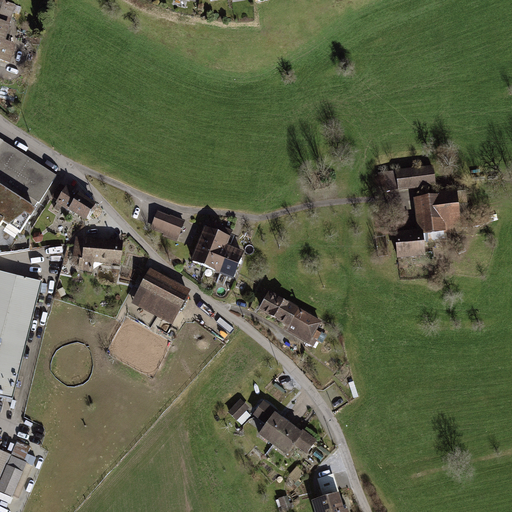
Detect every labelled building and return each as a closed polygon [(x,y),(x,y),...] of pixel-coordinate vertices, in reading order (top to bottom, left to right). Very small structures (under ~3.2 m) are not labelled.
[(15,6),(0,1),(0,60),(11,64),(16,45),(5,42),(15,6)] [(0,147),(0,182),(39,206),(58,175),(3,142),(0,147)] [(433,167),(381,171),(383,194),(435,189),(433,167)] [(98,206),(66,186),(54,206),(86,225),(98,206)] [(37,212),(0,187),(0,253),(11,252),(37,212)] [(458,195),(415,200),(418,233),(397,235),(399,260),(428,257),(425,233),(462,229),(458,195)] [(186,222),(159,214),(153,229),(179,240),(186,222)] [(234,232),(210,222),(193,264),(234,281),(245,255),(227,248),(234,232)] [(125,244),(75,238),(73,260),(80,261),(79,271),(93,273),(94,265),(122,268),(125,244)] [(191,293),(151,271),(133,304),(173,326),(191,293)] [(42,288),(0,277),(0,396),(13,400),(42,288)] [(323,324),(270,293),(259,313),(312,344),(323,324)] [(249,409),(240,401),(228,413),(237,422),(249,409)] [(272,448),(289,426),(276,416),(279,414),(264,403),(253,417),(266,427),(258,437),(272,448)] [(289,426),(272,448),(286,458),(294,447),(306,456),(317,442),(303,432),(301,435),(289,426)] [(29,447),(16,441),(10,453),(23,459),(29,447)] [(0,495),(15,502),(32,465),(0,451),(0,495)] [(323,501),(310,505),(312,511),(342,511),(331,476),(316,481),(323,501)] [(285,497),(276,500),(279,511),(292,507),(290,504),(287,505),(285,497)]
